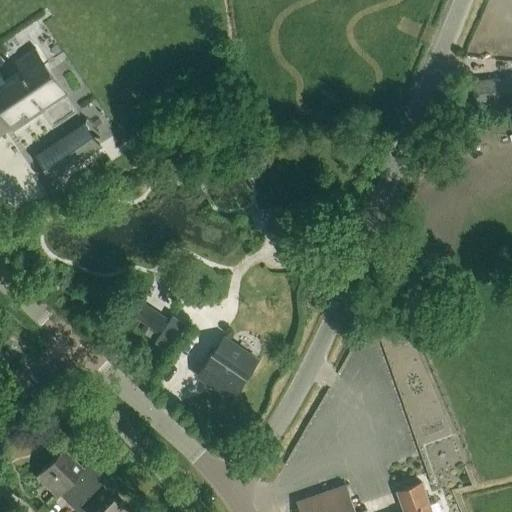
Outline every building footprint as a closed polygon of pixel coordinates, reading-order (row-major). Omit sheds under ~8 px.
[(13,130),(63,98),(31,50),(11,63),(15,70),(0,80),(0,126),(8,121),(13,130)] [(474,104),(511,101),(511,77),(472,81),(474,104)] [(50,181),(102,146),(87,122),(34,157),(50,181)] [(305,212),(271,207),(267,231),(301,237),(305,212)] [(146,299),(136,313),(161,331),(171,317),(146,299)] [(214,351),(213,350),(197,375),(231,398),(247,374),(246,373),(256,359),(224,337),(214,351)] [(114,437),(104,428),(97,437),(107,446),(114,437)] [(68,502),(102,468),(93,460),(84,469),(64,450),(39,476),(58,495),(60,494),(68,502)] [(102,468),(68,502),(78,511),(82,511),(85,509),(88,511),(129,511),(105,489),(114,480),(102,468)] [(432,511),(422,481),(397,490),(405,511),(401,511),(368,511),(367,509),(359,511),(356,511),(346,485),(298,502),(301,511),(432,511)]
